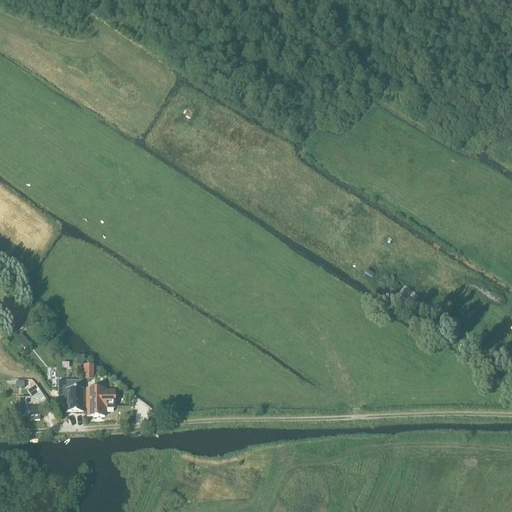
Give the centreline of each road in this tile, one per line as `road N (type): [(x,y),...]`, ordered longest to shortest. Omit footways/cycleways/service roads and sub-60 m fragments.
road 1 (unclassified): [(0,432),(511,415)]
road 2 (track): [(264,510),(283,466),(414,445),(511,447)]
